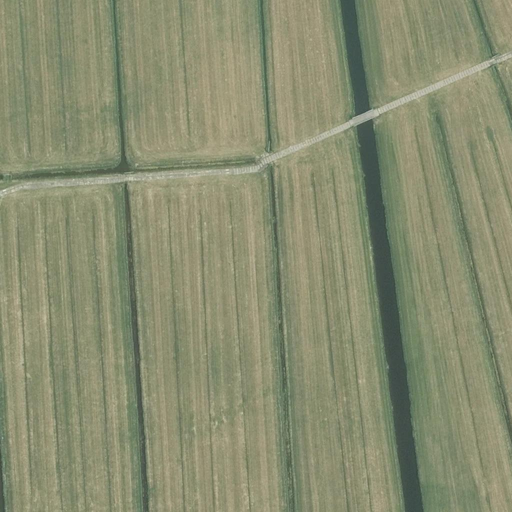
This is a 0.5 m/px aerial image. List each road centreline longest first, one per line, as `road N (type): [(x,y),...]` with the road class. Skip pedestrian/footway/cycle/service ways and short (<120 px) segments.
road 1 (track): [(0,194),(20,186),(256,169),(268,161),(262,154)]
road 2 (track): [(268,161),(511,53)]
